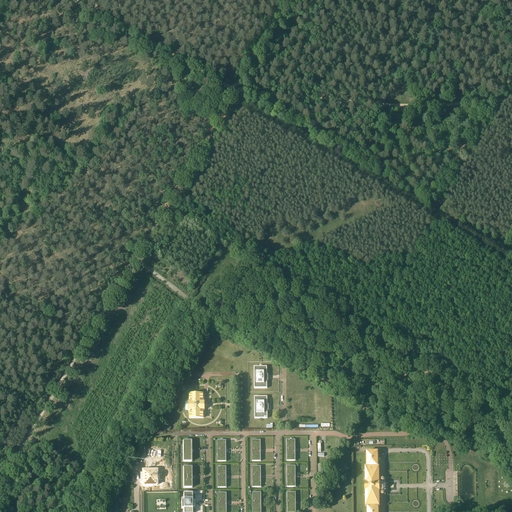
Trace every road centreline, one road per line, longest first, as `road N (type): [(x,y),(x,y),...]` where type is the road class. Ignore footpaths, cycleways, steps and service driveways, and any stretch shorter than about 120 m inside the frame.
road 1 (track): [(235,90),(0,485)]
road 2 (track): [(235,90),(511,257)]
road 3 (track): [(511,100),(415,106),(235,90)]
road 4 (track): [(71,0),(235,90)]
road 5 (track): [(382,477),(385,452),(425,452),(428,486),(387,481),(387,491),(397,491)]
